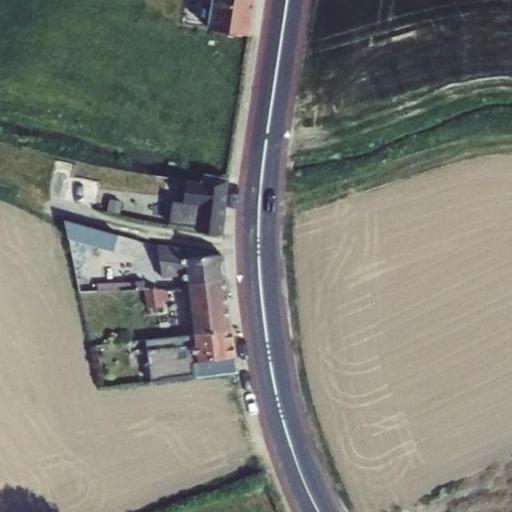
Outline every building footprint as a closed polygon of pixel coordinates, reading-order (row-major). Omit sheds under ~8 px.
[(251,36),(256,0),(216,0),(212,31),(248,36),(251,36)] [(246,56),(248,36),(212,31),(209,51),(246,56)] [(192,233),(221,236),(229,180),(204,176),(203,183),(189,180),(189,182),(186,194),(181,193),(180,201),(185,201),(185,204),(193,206),(200,207),(199,215),(198,223),(180,220),(178,229),(192,233)] [(186,194),(189,182),(174,179),(171,199),(180,201),(181,193),(186,194)] [(193,206),(192,213),(199,215),(200,207),(193,206)] [(114,254),(119,237),(65,221),(69,240),(114,254)] [(184,278),(185,287),(226,279),(223,256),(183,261),(181,250),(158,248),(163,279),(184,278)] [(186,292),(192,337),(233,332),(226,279),(185,287),(186,292)] [(163,289),(147,291),(150,310),(161,309),(161,303),(167,302),(166,292),(163,292),(163,289)] [(137,291),(122,293),(124,313),(139,312),(137,291)] [(81,297),(86,320),(104,317),(99,293),(81,297)] [(175,366),(236,360),(233,332),(192,337),(172,340),(175,366)] [(154,365),(156,384),(238,375),(236,360),(175,366),(172,340),(164,341),(166,364),(154,365)] [(109,381),(104,349),(92,350),(99,383),(109,381)] [(117,369),(119,389),(156,384),(154,365),(117,369)]
